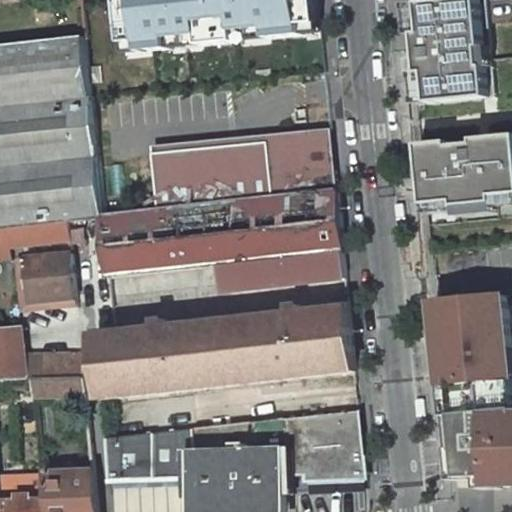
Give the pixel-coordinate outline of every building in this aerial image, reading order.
[(493,65),(486,0),(380,0),(395,143),(500,133),(493,65)] [(88,41),(0,50),(0,110),(93,100),(88,41)] [(511,63),(493,65),(500,133),(395,143),(406,242),(510,231),(511,245),(511,63)] [(0,232),(70,224),(105,219),(93,100),(0,110),(0,232)] [(224,267),(348,253),(341,194),(105,219),(111,279),(224,267)] [(11,249),(71,243),(70,224),(0,232),(0,261),(12,260),(11,249)] [(351,280),(348,253),(224,267),(227,294),(351,280)] [(78,300),(72,255),(29,260),(34,304),(78,300)] [(511,297),(440,305),(450,402),(459,401),(468,482),(496,480),(496,489),(511,488),(511,297)] [(307,310),(307,315),(354,310),(353,305),(307,310)] [(360,375),(354,310),(307,315),(307,310),(303,307),(296,308),(296,312),(297,317),(172,330),(172,325),(172,322),(164,322),(161,326),(162,331),(96,338),(103,404),(360,375)] [(296,312),(172,325),(172,330),(297,317),(296,312)] [(0,382),(35,381),(44,381),(42,355),(29,356),(25,329),(0,332),(0,382)] [(83,354),(42,355),(44,381),(86,379),(83,354)] [(68,399),(73,437),(92,436),(86,379),(44,381),(35,381),(37,399),(68,399)] [(365,415),(107,444),(111,484),(198,482),(200,511),(293,511),(292,484),(310,482),(312,488),(372,483),(365,415)] [(100,511),(96,472),(51,474),(50,468),(44,468),(45,474),(49,475),(49,479),(52,511),(100,511)] [(24,482),(26,497),(21,497),(21,503),(0,504),(0,511),(52,511),(49,479),(24,482)]
